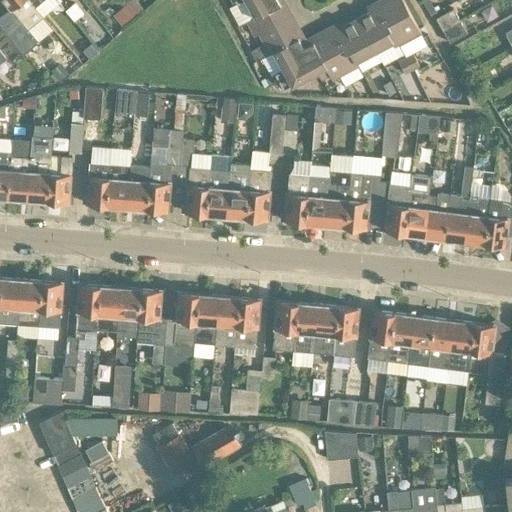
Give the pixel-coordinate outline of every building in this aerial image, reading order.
[(43,17),(35,7),(29,0),(4,0),(11,9),(0,17),(0,24),(24,54),(39,42),(29,29),(43,17)] [(277,0),(234,0),(235,0),(237,4),(244,0),(254,17),(279,4),(277,0)] [(392,0),(378,7),(398,45),(420,33),(402,0),(392,0)] [(73,20),(82,13),(74,3),(65,10),(73,20)] [(112,15),(121,25),(136,13),(128,3),(112,15)] [(257,62),(273,53),(298,39),(279,4),(254,17),(246,22),(255,37),(261,34),(266,43),(251,51),(257,62)] [(394,47),(398,45),(378,7),(356,19),(374,52),(391,43),(394,47)] [(443,29),(459,20),(453,8),(436,18),(443,29)] [(356,62),(374,52),(356,19),(333,32),(353,69),(358,66),(356,62)] [(459,20),(443,29),(450,42),(467,32),(459,20)] [(24,54),(0,24),(0,64),(8,58),(13,64),(24,54)] [(332,80),(353,69),(333,32),(312,43),(329,76),(332,80)] [(329,76),(312,43),(303,48),(298,39),(273,53),(283,70),(266,79),(270,87),(279,82),(283,91),(317,73),(321,80),(329,76)] [(79,53),(87,62),(98,53),(90,44),(79,53)] [(404,74),(419,66),(413,55),(398,63),(404,74)] [(52,74),(49,77),(54,82),(59,82),(69,74),(60,63),(50,71),(52,74)] [(400,95),(387,71),(380,75),(383,82),(380,88),(383,95),(383,99),(392,99),(400,95)] [(265,89),(270,87),(266,79),(260,82),(265,89)] [(83,112),(80,155),(81,155),(81,154),(84,118),(99,119),(102,87),(85,86),(83,112)] [(134,115),(136,91),(117,89),(115,113),(134,115)] [(148,104),(149,94),(137,93),(136,104),(148,104)] [(150,165),(147,208),(167,210),(171,165),(180,165),(182,138),(186,94),(177,93),(174,129),(153,127),(150,165)] [(35,109),(36,94),(22,99),(21,107),(35,109)] [(235,123),(237,99),(223,97),(221,122),(235,123)] [(237,118),(247,119),(252,114),(253,105),(238,103),(237,118)] [(334,123),(336,110),(336,107),(315,106),(312,152),(331,154),(333,153),(333,148),(319,147),(320,132),(333,133),(334,123)] [(336,110),(334,123),(351,124),(352,111),(336,110)] [(80,155),(83,112),(72,111),(68,154),(80,155)] [(397,157),(402,113),(386,111),(382,156),(397,157)] [(282,154),(286,114),(272,112),(268,152),(282,154)] [(286,114),(282,154),(293,155),(297,115),(286,114)] [(438,134),(440,116),(419,114),(418,132),(438,134)] [(441,119),(440,130),(453,132),(454,120),(441,119)] [(478,119),(477,131),(491,133),(492,121),(478,119)] [(0,196),(9,197),(11,146),(12,139),(0,137),(0,196)] [(471,181),(474,157),(473,156),(474,137),(465,137),(463,157),(464,157),(463,161),(462,160),(460,178),(458,177),(456,194),(450,193),(444,237),(463,240),(471,181)] [(49,200),(51,154),(52,140),(32,138),(32,148),(28,198),(49,200)] [(207,213),(210,172),(211,154),(193,153),(194,139),(182,138),(180,165),(189,166),(187,181),(185,211),(207,213)] [(28,198),(32,148),(11,146),(9,197),(28,198)] [(249,177),(246,216),(267,218),(271,170),(266,169),(268,150),(252,149),(251,163),(249,177)] [(348,185),(350,154),(333,153),(331,154),(330,165),(329,176),(328,183),(324,223),(345,225),(348,185)] [(51,154),(49,200),(68,202),(72,155),(51,154)] [(348,185),(345,225),(366,227),(366,220),(375,221),(379,182),(379,174),(381,174),(382,157),(350,154),(348,185)] [(309,174),(310,164),(311,160),(294,158),(293,164),(289,172),(284,220),(305,222),(309,174)] [(106,204),(109,162),(89,161),(88,174),(85,202),(106,204)] [(125,206),(129,164),(109,162),(106,204),(125,206)] [(249,177),(251,163),(231,162),(230,174),(226,214),(246,216),(249,177)] [(147,208),(150,165),(129,164),(125,206),(147,208)] [(391,170),(390,183),(379,182),(375,221),(385,222),(384,229),(404,232),(410,184),(412,173),(391,170)] [(230,174),(210,172),(207,213),(226,214),(230,174)] [(424,235),(430,193),(429,193),(432,176),(412,173),(410,184),(404,232),(424,235)] [(328,183),(329,176),(309,174),(305,222),(324,223),(328,183)] [(485,183),(471,181),(463,240),(483,243),(489,201),(491,183),(485,183)] [(489,201),(483,243),(505,245),(506,235),(511,236),(511,195),(511,196),(502,184),(491,183),(489,201)] [(444,237),(450,193),(438,191),(437,194),(430,193),(424,235),(444,237)] [(18,320),(21,279),(1,277),(0,296),(0,322),(17,324),(18,320)] [(38,325),(42,280),(21,279),(18,320),(17,324),(17,335),(37,336),(38,325)] [(38,325),(37,336),(58,338),(59,312),(60,312),(62,282),(42,280),(38,325)] [(97,328),(101,285),(79,283),(76,313),(75,331),(76,331),(76,337),(67,336),(65,365),(77,366),(79,338),(85,338),(85,332),(96,333),(96,328),(97,328)] [(118,328),(121,286),(101,285),(97,328),(117,329),(116,334),(117,334),(118,328)] [(138,316),(141,288),(121,286),(118,328),(117,334),(137,336),(138,316)] [(165,344),(167,318),(158,317),(161,290),(141,288),(138,316),(137,336),(137,342),(165,344)] [(195,334),(199,293),(177,291),(175,318),(167,318),(165,344),(164,364),(178,365),(178,363),(193,356),(194,342),(195,334)] [(215,343),(219,295),(199,293),(195,334),(194,342),(215,343)] [(237,325),(240,297),(219,295),(215,343),(235,345),(237,325)] [(237,325),(235,345),(255,347),(257,328),(260,299),(240,297),(237,325)] [(294,343),(298,302),(276,299),(273,329),(274,329),(272,348),(293,350),(294,343)] [(314,345),(318,303),(298,302),(294,343),(293,350),(313,352),(314,345)] [(334,354),(339,305),(318,303),(314,345),(313,352),(334,354)] [(339,305),(334,354),(354,356),(355,337),(356,337),(359,307),(339,305)] [(388,361),(394,312),(373,309),(368,358),(388,361)] [(408,364),(414,314),(394,312),(388,361),(408,364)] [(430,346),(434,317),(414,314),(408,364),(420,365),(428,366),(430,345),(430,346)] [(449,360),(454,319),(434,317),(430,346),(430,345),(428,366),(448,368),(449,360)] [(468,371),(474,322),(454,319),(449,360),(448,368),(468,371)] [(474,322),(468,371),(488,373),(484,404),(500,406),(506,354),(491,352),(494,324),(474,322)] [(16,376),(17,353),(17,340),(6,339),(4,375),(16,376)] [(262,371),(261,377),(273,378),(275,357),(263,356),(262,371)] [(114,364),(113,395),(112,406),(129,406),(131,365),(114,364)] [(261,377),(262,371),(247,369),(246,389),(231,388),(230,412),(257,414),(259,390),(260,390),(261,377)] [(61,403),(63,379),(34,377),(32,401),(61,403)] [(27,400),(28,388),(23,388),(24,383),(18,382),(18,387),(14,387),(13,398),(27,400)] [(223,412),(223,407),(220,407),(220,398),(219,398),(220,386),(211,385),(209,411),(223,412)] [(190,391),(161,389),(160,409),(189,411),(189,410),(190,391)] [(160,393),(138,392),(137,407),(137,408),(159,410),(159,409),(160,393)] [(112,406),(113,395),(93,394),(92,404),(112,406)] [(353,423),(356,400),(329,397),(326,420),(353,423)] [(308,400),(291,398),(289,418),(306,419),(308,400)] [(207,400),(196,399),(195,407),(206,408),(207,400)] [(356,400),(353,423),(373,425),(376,402),(356,400)] [(318,418),(319,405),(308,404),(307,417),(318,418)] [(401,428),(404,406),(388,404),(386,426),(401,428)] [(0,422),(18,420),(16,408),(0,410),(0,422)] [(44,432),(66,422),(61,411),(39,421),(44,432)] [(413,412),(412,428),(420,429),(421,412),(413,412)] [(440,430),(441,417),(441,413),(421,412),(420,429),(440,430)] [(441,417),(440,430),(453,430),(454,417),(441,417)] [(49,443),(71,433),(66,422),(44,432),(49,443)] [(228,424),(189,447),(201,469),(204,467),(241,445),(229,424),(228,424)] [(328,459),(358,456),(356,433),(324,430),(328,459)] [(54,454),(76,444),(71,433),(49,443),(54,454)] [(418,455),(418,434),(406,435),(406,455),(418,455)] [(371,436),(357,437),(359,451),(372,450),(371,436)] [(59,465),(81,455),(76,444),(54,454),(59,465)] [(63,475),(86,465),(81,455),(59,465),(63,475)] [(445,463),(432,464),(434,479),(447,477),(445,463)] [(68,486),(90,476),(86,465),(63,475),(68,486)] [(73,497),(95,487),(90,476),(68,486),(73,497)] [(313,484),(310,476),(307,477),(306,476),(287,483),(296,505),(302,503),(304,506),(315,502),(309,487),(311,487),(310,485),(313,484)] [(508,497),(506,477),(495,479),(497,499),(508,497)] [(78,508),(101,498),(100,497),(99,497),(95,487),(73,497),(78,508)] [(438,511),(437,504),(435,488),(411,490),(413,506),(413,511),(438,511)] [(388,491),(389,511),(413,511),(411,490),(388,491)] [(80,511),(99,511),(106,509),(101,498),(78,508),(80,511)] [(170,511),(185,511),(178,498),(167,505),(170,511)] [(461,508),(460,501),(437,504),(438,511),(461,511),(461,508)]
